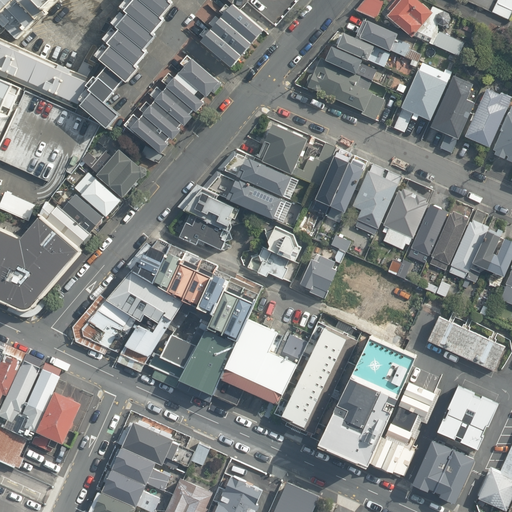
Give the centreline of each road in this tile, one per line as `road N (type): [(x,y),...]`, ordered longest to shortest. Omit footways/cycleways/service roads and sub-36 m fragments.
road 1 (tertiary): [(123,380),(416,511)]
road 2 (residential): [(264,89),(511,198)]
road 3 (residential): [(141,228),(316,304)]
road 4 (residential): [(141,228),(264,89)]
road 5 (residential): [(38,339),(141,228)]
road 6 (residential): [(123,380),(66,511)]
